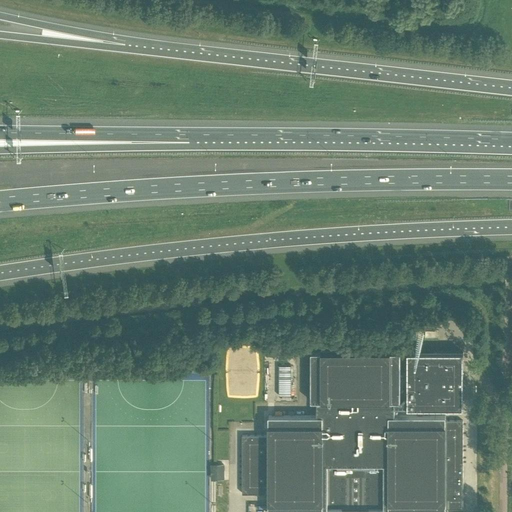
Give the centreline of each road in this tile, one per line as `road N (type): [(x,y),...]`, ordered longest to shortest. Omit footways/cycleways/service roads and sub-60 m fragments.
road 1 (motorway): [(0,270),(206,242),(511,223)]
road 2 (motorway): [(0,199),(511,180)]
road 3 (motorway): [(511,87),(126,46)]
road 4 (motorway): [(511,147),(191,143)]
road 5 (motorway): [(191,143),(0,134)]
road 6 (motorway): [(191,143),(0,151)]
road 7 (motorway): [(126,46),(0,16)]
road 8 (motorway): [(126,46),(0,33)]
